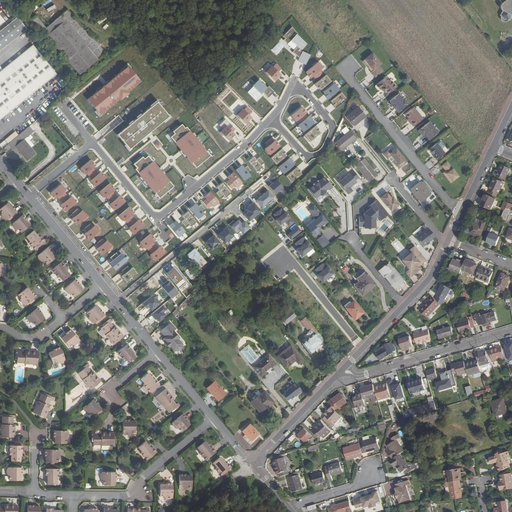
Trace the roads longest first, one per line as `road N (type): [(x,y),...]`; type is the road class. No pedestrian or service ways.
road 1 (residential): [(91,144),(153,215),(271,117)]
road 2 (residential): [(461,211),(341,70)]
road 3 (residential): [(511,330),(335,377)]
road 4 (tertiary): [(335,377),(428,280),(447,240)]
road 5 (residential): [(249,190),(115,301)]
road 6 (residential): [(213,417),(126,497),(71,497)]
road 7 (residential): [(271,117),(307,156),(326,145),(329,122),(307,95),(288,91)]
